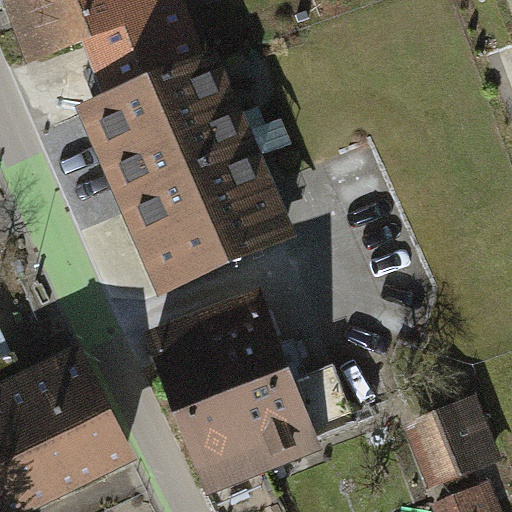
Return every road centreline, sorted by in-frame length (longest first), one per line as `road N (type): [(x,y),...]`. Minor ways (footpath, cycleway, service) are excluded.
road 1 (unclassified): [(190,511),(0,123)]
road 2 (unknown): [(96,322),(350,229)]
